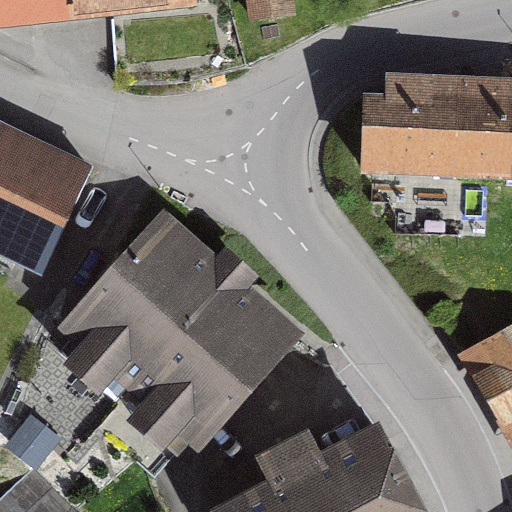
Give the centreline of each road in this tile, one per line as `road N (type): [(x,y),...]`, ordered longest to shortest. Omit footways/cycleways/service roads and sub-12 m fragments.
road 1 (residential): [(476,511),(471,476),(438,413),(334,263),(222,165)]
road 2 (residential): [(222,165),(310,88),(511,28)]
road 3 (residential): [(222,165),(0,83)]
